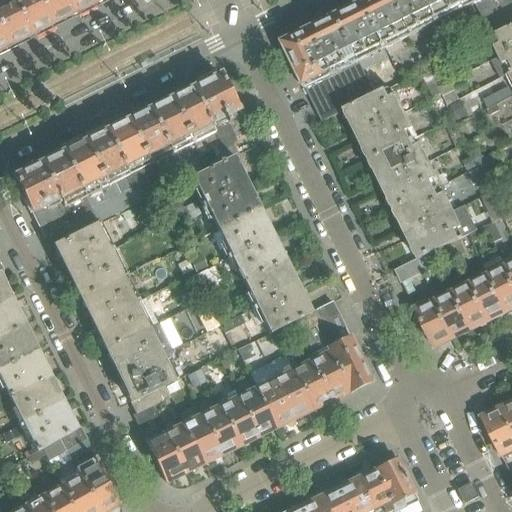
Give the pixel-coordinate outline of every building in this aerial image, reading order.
[(52,26),(38,0),(0,0),(0,26),(10,47),(52,26)] [(96,4),(93,0),(38,0),(52,26),(96,4)] [(411,38),(392,0),(374,0),(336,19),(359,64),(369,59),(374,68),(389,60),(385,51),(411,38)] [(465,11),(459,0),(392,0),(411,38),(454,16),(467,42),(478,37),(465,11)] [(459,0),(465,11),(479,4),(496,38),(508,32),(492,0),(459,0)] [(511,29),(511,0),(492,0),(508,32),(511,29)] [(359,64),(336,19),(288,43),(286,49),(306,90),(334,76),(359,64)] [(0,51),(10,47),(0,26),(0,51)] [(458,44),(450,29),(442,34),(452,55),(460,51),(457,45),(458,44)] [(500,60),(511,53),(511,29),(508,32),(496,38),(501,47),(495,50),(500,60)] [(510,76),(511,75),(511,53),(500,60),(504,68),(507,66),(511,74),(509,75),(510,76)] [(450,83),(447,76),(431,74),(438,89),(450,83)] [(247,132),(220,77),(192,90),(216,138),(215,138),(216,141),(221,152),(232,147),(237,144),(235,140),(248,133),(247,132)] [(460,102),(450,83),(438,89),(448,108),(460,102)] [(511,93),(509,89),(484,102),(488,110),(511,97),(511,93)] [(216,138),(192,90),(149,112),(170,154),(200,139),(204,147),(216,141),(215,138),(216,138)] [(415,131),(407,115),(398,97),(390,101),(386,92),(367,101),(345,113),(349,122),(352,123),(365,150),(363,151),(370,164),(412,143),(407,134),(415,131)] [(346,100),(324,111),(328,121),(345,113),(367,101),(359,94),(346,101),(346,100)] [(447,108),(441,97),(432,102),(437,113),(447,108)] [(462,102),(450,108),(457,122),(468,117),(462,102)] [(500,112),(497,106),(486,112),(489,118),(500,112)] [(170,154),(149,112),(106,133),(128,175),(148,165),(155,178),(177,167),(170,154)] [(466,146),(457,127),(454,121),(445,126),(457,150),(466,146)] [(128,175),(106,133),(62,155),(88,206),(111,194),(112,196),(133,186),(128,175)] [(439,181),(431,164),(422,147),(415,150),(412,143),(370,164),(374,172),(376,173),(389,199),(387,200),(394,212),(435,191),(432,184),(439,181)] [(259,211),(253,198),(251,199),(238,173),(240,172),(234,159),(238,157),(232,147),(221,152),(212,156),(219,168),(190,182),(215,233),(259,211)] [(88,206),(62,155),(14,179),(45,240),(48,239),(53,249),(77,237),(98,226),(88,206)] [(494,177),(486,159),(485,157),(475,162),(478,170),(484,182),(494,177)] [(476,169),(471,159),(462,163),(467,173),(476,169)] [(491,196),(484,182),(478,170),(470,175),(482,200),(491,196)] [(505,200),(494,177),(484,182),(491,196),(496,205),(505,200)] [(463,230),(455,213),(447,196),(440,199),(435,191),(394,212),(400,224),(401,223),(413,248),(412,249),(418,262),(419,262),(451,246),(460,242),(456,233),(463,230)] [(185,215),(179,202),(165,209),(171,222),(185,215)] [(195,204),(183,210),(186,216),(198,210),(195,204)] [(198,210),(186,216),(188,222),(201,216),(198,210)] [(276,251),(264,225),(266,224),(259,211),(215,233),(241,285),(285,263),(279,250),(276,251)] [(175,237),(169,225),(157,230),(163,243),(175,237)] [(109,254),(97,229),(99,228),(98,226),(77,237),(53,249),(58,258),(61,259),(76,288),(74,291),(77,297),(80,298),(81,300),(121,279),(109,254)] [(467,255),(460,242),(451,246),(459,262),(464,259),(463,256),(467,255)] [(207,269),(202,257),(190,263),(195,274),(207,269)] [(511,286),(511,285),(511,284),(511,279),(504,265),(500,258),(483,267),(487,273),(496,291),(494,295),(497,301),(501,302),(507,313),(511,310),(511,286)] [(425,274),(419,262),(418,262),(397,272),(403,284),(423,275),(425,274)] [(302,303),(289,277),(291,276),(285,263),(241,285),(267,338),(291,326),(312,317),(311,315),(304,302),(302,303)] [(192,275),(187,264),(179,268),(184,278),(192,275)] [(232,289),(220,265),(197,277),(208,300),(232,289)] [(497,301),(494,295),(496,291),(487,273),(470,282),(478,299),(476,303),(480,310),(484,312),(489,322),(496,319),(499,320),(505,317),(506,314),(507,313),(501,302),(497,301)] [(443,316),(435,299),(429,287),(423,275),(403,284),(433,345),(439,347),(454,339),(449,328),(444,327),(441,320),(443,316)] [(22,326),(23,323),(21,319),(18,318),(3,288),(4,285),(0,276),(0,339),(23,328),(22,326)] [(135,306),(121,279),(81,300),(82,301),(81,305),(83,310),(87,311),(101,340),(100,343),(103,348),(106,349),(107,351),(147,331),(157,326),(145,300),(135,306)] [(480,310),(476,303),(478,299),(470,282),(453,290),(461,307),(459,311),(463,318),(467,320),(473,330),(478,327),(482,329),(487,326),(488,323),(489,322),(484,312),(480,310)] [(203,295),(197,283),(188,287),(194,299),(203,295)] [(463,318),(459,311),(461,307),(453,290),(435,299),(443,316),(441,320),(444,327),(449,328),(454,339),(461,336),(464,337),(470,335),(471,331),(473,330),(467,320),(463,318)] [(216,324),(206,305),(193,312),(203,331),(216,324)] [(320,327),(319,323),(314,313),(311,315),(312,317),(291,326),(297,339),(303,336),(320,327)] [(371,383),(337,314),(319,323),(320,327),(303,336),(312,354),(307,356),(310,362),(311,362),(331,403),(371,383)] [(224,335),(244,324),(239,315),(219,326),(224,335)] [(43,369),(28,339),(29,336),(27,331),(24,331),(23,328),(0,339),(0,383),(8,400),(49,380),(48,378),(49,375),(46,370),(43,369)] [(160,357),(148,332),(147,331),(107,351),(108,353),(107,356),(109,361),(112,362),(121,380),(127,392),(126,395),(130,404),(156,392),(163,388),(164,390),(174,385),(169,374),(179,368),(171,352),(160,357)] [(253,360),(247,348),(237,353),(243,365),(253,360)] [(230,369),(225,358),(224,358),(218,361),(224,372),(230,369)] [(331,403),(311,362),(310,362),(292,371),(312,412),(331,403)] [(188,385),(209,374),(205,367),(184,378),(188,385)] [(312,412),(292,371),(273,380),(295,421),(312,412)] [(59,441),(77,431),(72,422),(69,421),(60,404),(54,391),(55,388),(53,383),(50,382),(49,380),(8,400),(35,455),(41,451),(59,441)] [(295,421),(273,380),(256,389),(276,430),(295,421)] [(164,390),(163,388),(156,392),(162,403),(169,399),(164,390)] [(276,430),(256,389),(237,398),(258,439),(276,430)] [(162,403),(156,392),(130,404),(136,414),(136,416),(152,408),(162,403)] [(258,439),(237,398),(219,407),(240,448),(258,439)] [(240,448),(219,407),(201,416),(222,457),(240,448)] [(136,414),(132,416),(138,429),(157,419),(152,408),(136,416),(136,414)] [(511,453),(511,431),(507,423),(508,419),(504,410),(487,418),(485,424),(502,458),(511,453)] [(222,457),(201,416),(182,425),(202,467),(222,457)] [(202,467),(182,425),(165,434),(185,476),(202,467)] [(6,445),(21,436),(16,429),(2,437),(6,445)] [(65,453),(86,441),(80,429),(77,431),(59,441),(64,451),(65,453)] [(185,476),(165,434),(164,434),(145,443),(166,485),(185,476)] [(46,461),(64,451),(59,441),(41,451),(44,458),(46,461)] [(31,465),(44,458),(41,451),(35,455),(36,455),(28,459),(31,465)] [(109,489),(110,489),(101,472),(95,460),(75,472),(78,479),(79,478),(98,511),(112,511),(119,508),(109,489)] [(399,511),(417,503),(396,460),(373,472),(381,488),(383,487),(388,497),(386,498),(392,511),(399,511)] [(392,511),(386,498),(388,497),(383,487),(381,488),(373,472),(355,481),(359,491),(369,511),(392,511)] [(98,511),(79,478),(78,479),(61,488),(72,506),(70,509),(71,511),(98,511)] [(369,511),(359,491),(355,481),(336,490),(339,497),(338,499),(343,508),(346,506),(348,511),(369,511)] [(478,499),(470,484),(456,492),(463,506),(478,499)] [(28,497),(22,487),(14,491),(20,501),(28,497)] [(71,511),(70,509),(72,506),(61,488),(42,498),(49,511),(71,511)] [(348,511),(346,506),(343,508),(338,499),(339,497),(336,490),(317,500),(323,511),(348,511)] [(3,511),(9,509),(2,496),(0,497),(0,511),(3,511)] [(49,511),(42,498),(24,509),(25,511),(49,511)] [(323,511),(317,500),(299,509),(300,511),(323,511)]
